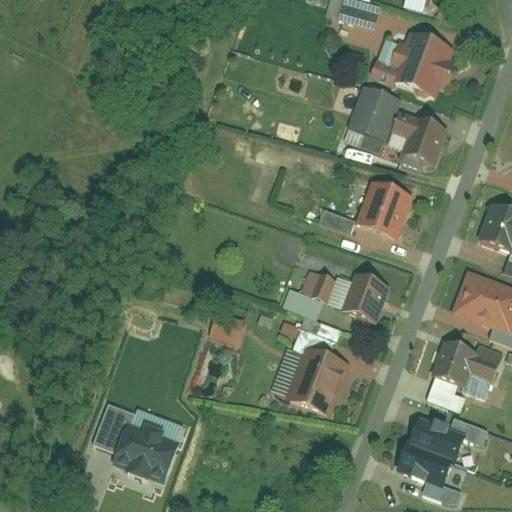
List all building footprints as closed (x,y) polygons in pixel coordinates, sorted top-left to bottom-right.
[(329,1),(324,26),(374,35),(378,10),(329,1)] [(457,58),(407,38),(387,88),(437,108),(457,58)] [(453,136),(403,116),(395,137),(410,142),(404,159),(439,172),(453,136)] [(282,172),(288,153),(252,141),(246,160),(282,172)] [(420,204),(374,186),(358,229),(402,249),(420,204)] [(511,215),(494,210),(481,246),(511,258),(511,215)] [(511,291),(470,276),(455,319),(511,340),(511,291)] [(394,293),(358,279),(343,315),(379,330),(394,293)] [(326,307),(339,312),(348,287),(335,283),(326,307)] [(207,344),(235,350),(240,324),(212,318),(207,344)] [(480,359),(448,347),(436,381),(468,393),(480,359)] [(356,370),(308,351),(287,403),(335,422),(356,370)] [(471,442),(422,423),(400,477),(449,495),(471,442)] [(166,489),(178,454),(118,433),(106,468),(166,489)]
